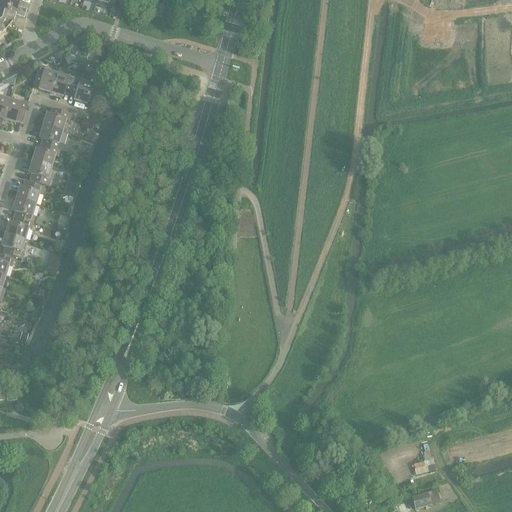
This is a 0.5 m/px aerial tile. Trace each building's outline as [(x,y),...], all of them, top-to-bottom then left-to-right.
[(20,2),(14,0),(2,0),(0,7),(26,15),(27,11),(19,8),(20,2)] [(26,15),(0,7),(0,19),(9,27),(13,23),(14,23),(16,16),(25,19),(26,15)] [(9,27),(0,19),(0,45),(0,46),(4,44),(0,36),(0,35),(6,33),(5,32),(9,27)] [(40,67),(35,83),(41,85),(39,91),(51,95),(57,76),(46,72),(47,69),(40,67)] [(68,79),(57,76),(51,95),(63,98),(65,92),(71,94),(76,78),(69,76),(68,79)] [(82,80),(76,78),(71,94),(76,96),(75,102),(87,106),(93,86),(81,83),(82,80)] [(0,119),(4,121),(10,101),(0,98),(0,119)] [(21,105),(10,101),(4,121),(16,124),(17,118),(24,120),(29,104),(22,102),(21,105)] [(47,115),(44,127),(63,133),(66,122),(69,123),(71,116),(55,111),(53,117),(47,115)] [(44,127),(40,139),(46,141),(44,147),(60,152),(62,145),(59,144),(63,133),(44,127)] [(37,151),(33,163),(52,168),(55,157),(58,158),(60,152),(44,147),(42,153),(37,151)] [(33,163),(29,174),(35,176),(33,182),(49,187),(51,180),(49,180),(52,168),(33,163)] [(71,177),(66,193),(74,195),(79,180),(71,177)] [(20,189),(17,200),(36,206),(39,195),(42,196),(44,189),(28,184),(26,190),(20,189)] [(13,212),(16,213),(19,214),(17,220),(33,225),(35,218),(33,217),(36,206),(17,200),(13,212)] [(10,224),(6,236),(25,242),(29,230),(31,231),(33,225),(17,220),(16,226),(10,224)] [(2,248),(6,248),(8,249),(7,256),(23,260),(25,253),(22,253),(25,242),(6,236),(2,248)] [(0,276),(6,278),(9,267),(12,268),(14,261),(0,256),(0,276)] [(6,388),(1,389),(1,388),(0,388),(0,400),(7,400),(7,401),(16,401),(16,386),(6,387),(6,388)] [(314,458),(316,456),(322,462),(327,459),(314,445),(302,456),(308,463),(311,460),(314,463),(317,461),(314,458)] [(328,468),(326,465),(317,473),(334,492),(343,484),(340,481),(342,480),(340,478),(339,480),(330,469),(331,468),(330,466),(328,468)] [(342,470),(346,474),(355,484),(360,478),(351,471),(347,466),(342,470)] [(362,480),(357,485),(365,492),(369,487),(362,480)] [(348,487),(341,493),(349,502),(357,496),(348,487)] [(412,498),(416,511),(444,503),(440,491),(412,498)]
